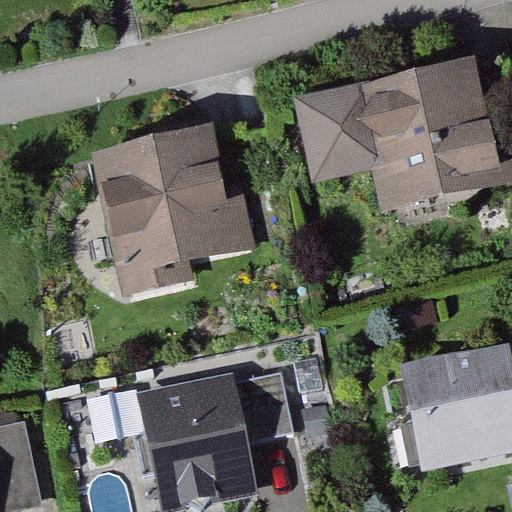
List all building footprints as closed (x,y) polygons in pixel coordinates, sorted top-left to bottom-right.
[(511,83),(511,78),(321,110),(335,193),(390,184),(395,216),(511,196),(511,83)] [(239,145),(116,166),(136,287),(259,266),(239,145)] [(511,355),(400,380),(422,480),(511,460),(511,355)] [(232,382),(138,400),(159,511),(218,511),(256,505),(262,504),(251,445),(273,441),(293,437),(282,381),(234,390),(232,382)] [(28,430),(0,435),(0,511),(40,511),(44,511),(28,430)]
